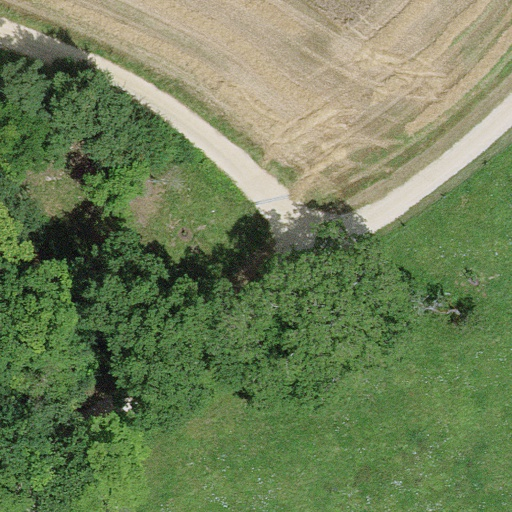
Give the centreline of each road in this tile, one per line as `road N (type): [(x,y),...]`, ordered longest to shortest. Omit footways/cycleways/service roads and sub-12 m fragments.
road 1 (track): [(13,511),(74,419),(256,302),(302,252)]
road 2 (track): [(0,31),(143,100),(262,193),(302,252)]
road 3 (track): [(302,252),(390,198),(511,99)]
